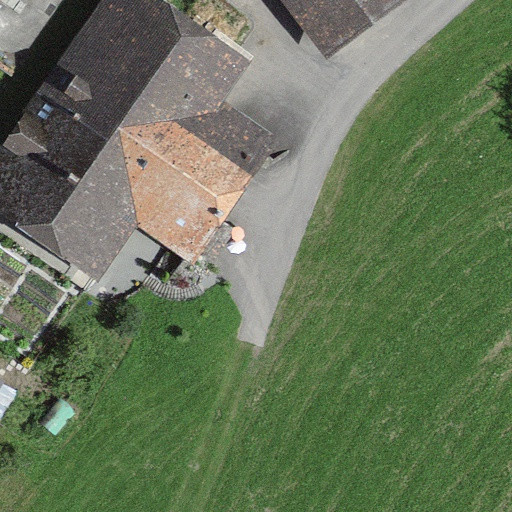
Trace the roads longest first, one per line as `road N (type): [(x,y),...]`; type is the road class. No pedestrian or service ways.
road 1 (residential): [(247,312),(347,95),(452,0)]
road 2 (track): [(167,511),(247,312)]
